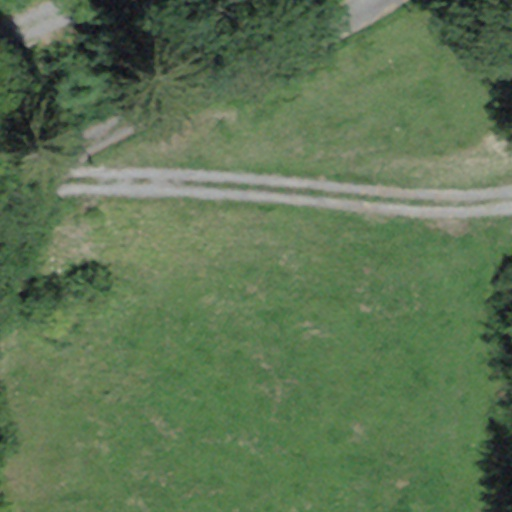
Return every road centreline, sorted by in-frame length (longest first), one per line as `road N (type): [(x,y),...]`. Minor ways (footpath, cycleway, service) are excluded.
road 1 (track): [(28,176),(422,200),(511,193)]
road 2 (track): [(378,0),(92,140),(0,194)]
